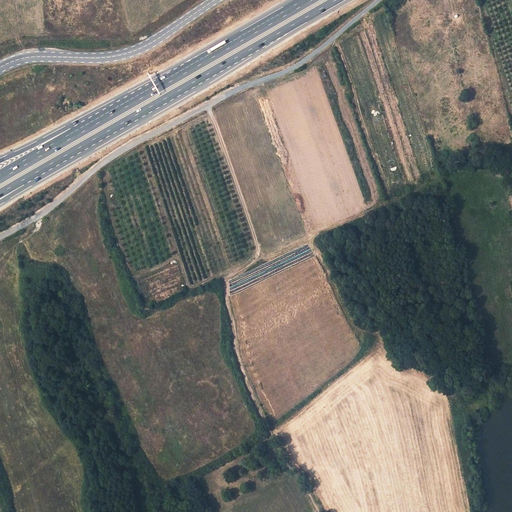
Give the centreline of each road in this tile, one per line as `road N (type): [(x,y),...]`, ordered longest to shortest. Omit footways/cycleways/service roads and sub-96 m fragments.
road 1 (motorway): [(25,176),(339,0)]
road 2 (track): [(264,260),(222,281),(236,351),(268,435),(318,511)]
road 3 (track): [(511,147),(389,191),(264,260)]
road 4 (motorway): [(305,0),(74,133)]
road 5 (unclassified): [(0,236),(40,216),(121,148),(207,104)]
road 6 (tertiary): [(0,71),(20,62),(122,57),(217,0)]
road 7 (residential): [(207,104),(286,71),(378,0)]
road 8 (track): [(207,104),(264,260)]
